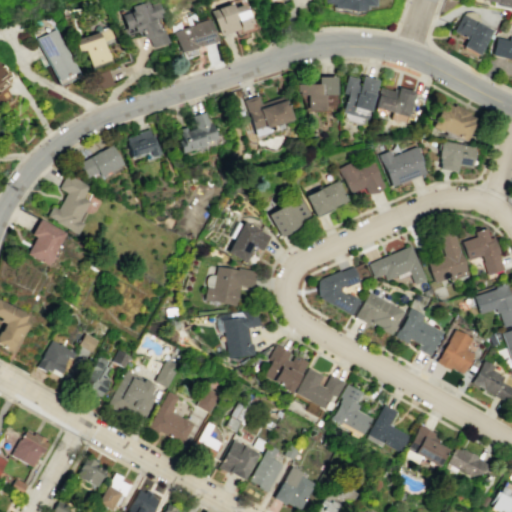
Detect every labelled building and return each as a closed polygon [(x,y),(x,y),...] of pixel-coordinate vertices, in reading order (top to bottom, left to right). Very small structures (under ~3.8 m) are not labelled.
[(364,6),(364,9),(334,8),(334,4),(323,3),(323,0),(374,0),(374,6),(364,6)] [(511,0),(511,8),(511,11),(492,7),(493,3),(482,0),(511,0)] [(167,42),(159,17),(162,16),(158,2),(148,5),(147,1),(129,6),(131,11),(120,14),(127,35),(142,30),(144,38),(148,37),(151,48),(167,42)] [(219,36),(250,25),(243,3),(232,7),(231,3),(210,10),(219,36)] [(452,32),(465,39),(460,48),(476,57),(491,32),(462,15),(452,32)] [(180,51),(181,51),(183,58),(196,54),(194,48),(197,47),(197,46),(201,45),(202,46),(216,41),(208,18),(195,23),(195,24),(174,31),(180,51)] [(55,80),(36,39),(55,31),(74,72),(55,80)] [(99,33),(108,60),(89,66),(84,51),(78,53),(74,41),(99,33)] [(491,56),(511,61),(511,37),(508,36),(507,40),(495,38),(491,56)] [(0,104),(10,95),(2,86),(11,78),(0,65),(0,104)] [(96,90),(111,84),(106,70),(91,76),(96,90)] [(339,117),(365,122),(375,79),(359,75),(358,78),(345,75),(341,94),(344,94),(339,117)] [(334,76),(316,76),(316,83),(296,83),(295,94),(305,95),(305,110),(322,111),(322,94),(333,94),(334,76)] [(413,91),(395,86),(393,91),(378,87),(372,107),(405,117),(413,91)] [(242,99),(253,135),(259,132),(258,129),(290,119),(283,97),(259,104),(256,94),(242,99)] [(432,123),(442,128),(443,124),(467,136),(475,120),(472,118),(476,111),(454,100),(453,103),(445,99),(432,123)] [(179,152),(203,145),(202,142),(213,139),(205,111),(190,115),(193,126),(177,130),(179,139),(176,139),(179,152)] [(147,152),(149,157),(157,155),(150,129),(123,136),(129,157),(147,152)] [(438,165),(442,139),(474,144),(471,164),(457,162),(456,167),(438,165)] [(109,143),(120,164),(118,165),(120,168),(102,179),(100,175),(98,176),(97,174),(91,178),(89,174),(84,178),(75,163),(109,143)] [(424,173),(415,146),(390,155),(388,150),(377,154),(388,186),(424,173)] [(368,156),(337,169),(349,197),(364,191),(365,195),(381,188),(368,156)] [(86,184),(63,173),(56,188),(64,191),(56,208),(49,205),(44,217),(75,232),(80,222),(76,220),(86,200),(80,197),(86,184)] [(312,216),(346,202),(337,180),(303,194),(312,216)] [(276,235),(309,220),(299,197),(266,212),(276,235)] [(38,218),(63,232),(44,265),(24,254),(33,236),(29,234),(38,218)] [(246,262),(252,246),(261,250),(268,234),(240,221),(226,254),(246,262)] [(471,231),(484,227),(487,237),(491,236),(497,253),(495,253),(501,269),(484,274),(478,255),(465,259),(458,241),(473,236),(471,231)] [(425,259),(432,280),(448,275),(449,278),(466,272),(452,228),(435,234),(441,254),(425,259)] [(407,245),(423,279),(411,285),(405,271),(383,280),(380,273),(371,277),(365,263),(407,245)] [(234,305),(237,285),(250,287),(252,271),(214,265),(213,276),(205,274),(201,300),(234,305)] [(350,266),(356,281),(342,286),(342,285),(338,287),(338,290),(344,294),(345,293),(357,299),(348,315),(317,298),(317,296),(315,296),(314,288),(315,280),(316,280),(317,278),(337,269),(338,271),(350,266)] [(471,296),(494,288),(493,286),(503,283),(509,300),(510,300),(511,307),(511,323),(500,327),(496,312),(494,313),(492,308),(477,313),(471,296)] [(366,291),(401,311),(388,334),(377,328),(378,327),(368,321),(366,324),(351,316),(366,291)] [(0,300),(0,321),(3,323),(0,329),(0,347),(10,353),(27,323),(22,320),(26,314),(0,300)] [(393,335),(405,342),(408,337),(418,342),(415,347),(427,354),(440,330),(418,319),(422,313),(408,306),(393,335)] [(225,358),(251,354),(246,327),(257,325),(254,308),(230,313),(230,318),(219,319),(225,358)] [(498,332),(511,326),(511,362),(509,364),(498,332)] [(451,329),(468,338),(462,349),(470,353),(459,373),(448,367),(447,369),(433,361),(435,358),(436,358),(446,341),(444,340),(451,329)] [(90,350),(95,340),(84,334),(78,344),(90,350)] [(36,367),(59,377),(71,350),(48,340),(36,367)] [(288,391),(305,361),(290,353),(291,353),(275,345),(259,375),(288,391)] [(101,374),(107,362),(96,356),(80,386),(99,396),(108,378),(101,374)] [(153,382),(166,387),(174,363),(162,359),(153,382)] [(469,381),(504,401),(511,387),(500,380),(502,375),(490,368),(492,364),(482,359),(469,381)] [(342,380),(324,373),(323,375),(304,367),(292,394),(322,407),(328,393),(335,396),(342,380)] [(139,422),(153,396),(148,393),(153,384),(124,369),(105,404),(139,422)] [(368,416),(353,410),(360,391),(344,384),(328,420),(361,434),(368,416)] [(193,405),(207,412),(217,394),(203,387),(193,405)] [(191,422),(169,411),(176,396),(165,391),(147,426),(180,443),(191,422)] [(406,434),(386,425),(394,410),(380,404),(364,437),(397,453),(406,434)] [(206,435),(211,425),(204,421),(191,449),(209,458),(218,442),(206,435)] [(433,433),(417,425),(401,455),(415,463),(418,456),(436,466),(446,448),(430,439),(433,433)] [(8,454),(30,466),(38,452),(40,453),(46,443),(41,440),(43,438),(32,432),(31,435),(23,430),(18,439),(16,439),(8,454)] [(255,451),(228,440),(217,468),(243,479),(255,451)] [(246,481),(265,491),(279,464),(270,459),(275,450),(265,445),(246,481)] [(485,461),(452,446),(443,465),(476,481),(485,461)] [(94,487),(104,468),(83,457),(73,475),(94,487)] [(289,465),(300,471),(298,475),(311,483),(297,509),(283,502),(282,504),(270,498),(289,465)] [(128,481),(111,472),(95,502),(111,511),(128,481)] [(491,506),(502,485),(509,489),(507,492),(511,495),(511,503),(508,511),(501,507),(499,510),(491,506)] [(150,511),(157,498),(135,488),(124,511),(150,511)] [(332,511),(340,496),(324,488),(312,511),(332,511)]
